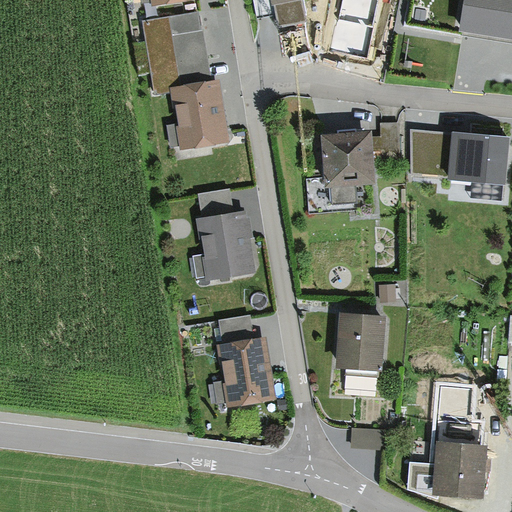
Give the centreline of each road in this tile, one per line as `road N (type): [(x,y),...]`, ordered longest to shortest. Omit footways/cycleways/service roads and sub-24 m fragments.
road 1 (residential): [(511,106),(254,82),(315,472)]
road 2 (unclassified): [(0,431),(315,472)]
